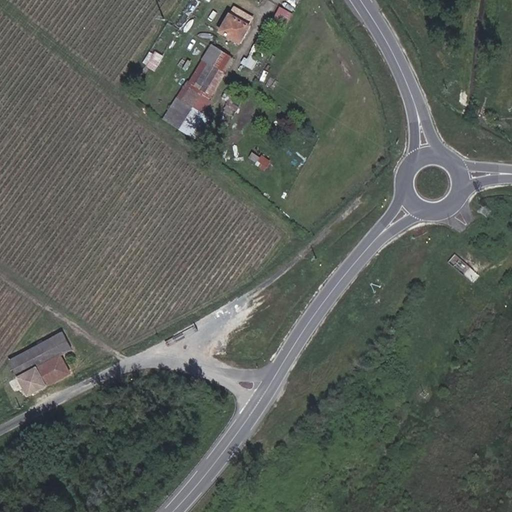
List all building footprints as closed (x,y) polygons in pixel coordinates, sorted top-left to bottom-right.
[(282,6),(275,20),(288,27),(295,13),(282,6)] [(233,48),(243,30),(240,28),(246,17),(230,7),(214,36),(233,48)] [(208,41),(168,121),(197,136),(237,55),(208,41)] [(157,70),(164,56),(152,49),(145,63),(157,70)] [(71,101),(76,93),(70,89),(65,98),(71,101)] [(259,163),(265,169),(272,162),(265,156),(259,163)] [(41,387),(61,378),(53,359),(69,352),(60,332),(1,359),(18,399),(41,387)] [(358,401),(367,409),(374,400),(364,392),(358,401)]
